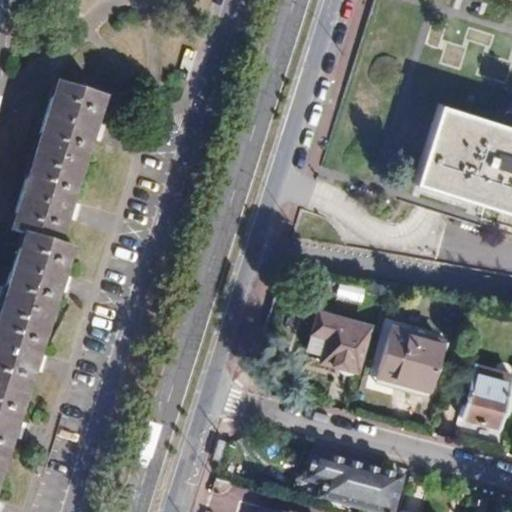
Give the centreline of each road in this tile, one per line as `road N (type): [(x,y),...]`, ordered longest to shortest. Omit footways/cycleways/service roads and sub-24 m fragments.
road 1 (secondary): [(291,0),(131,511)]
road 2 (residential): [(74,511),(232,0)]
road 3 (secondary): [(211,398),(336,0)]
road 4 (residential): [(511,477),(211,398)]
road 5 (track): [(111,0),(0,109)]
